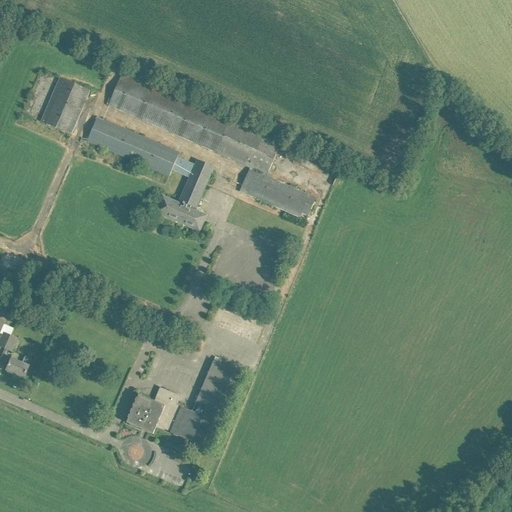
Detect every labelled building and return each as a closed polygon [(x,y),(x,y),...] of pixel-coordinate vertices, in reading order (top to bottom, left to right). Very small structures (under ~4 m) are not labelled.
[(280,145),(123,73),(109,103),(266,174),(280,145)] [(90,91),(60,78),(41,122),(71,135),(90,91)] [(180,152),(98,115),(88,139),(169,176),(172,170),(190,178),(196,165),(178,156),(180,152)] [(213,168),(198,161),(196,165),(190,178),(179,204),(162,197),(155,212),(192,228),(193,226),(201,229),(207,215),(194,210),(195,208),(196,208),(213,168)] [(249,169),(239,192),(245,195),(245,194),(300,218),(302,213),(308,216),(316,198),(269,178),(271,174),(267,172),(265,176),(249,169)] [(0,285),(18,295),(25,280),(5,270),(0,280),(0,285)] [(3,332),(0,340),(0,346),(12,352),(18,338),(3,332)] [(12,359),(11,361),(7,370),(24,378),(29,367),(28,366),(31,360),(25,357),(22,364),(12,359)] [(127,423),(153,434),(157,425),(171,431),(170,432),(202,446),(213,420),(234,370),(214,361),(192,411),(177,405),(178,396),(160,388),(155,401),(139,394),(127,423)]
